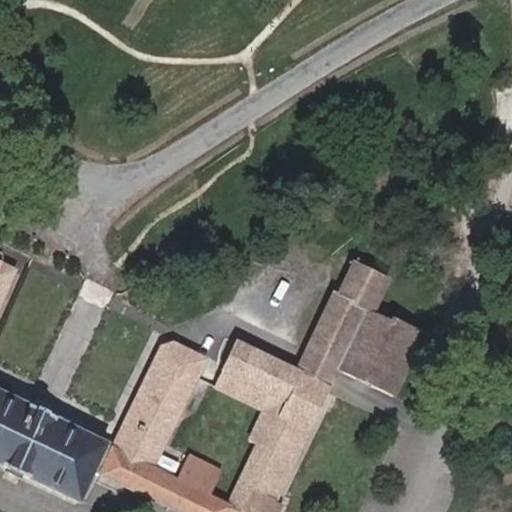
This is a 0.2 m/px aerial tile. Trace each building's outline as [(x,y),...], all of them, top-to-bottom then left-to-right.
[(390,397),(421,334),(388,318),(386,321),(369,313),(386,279),(351,263),(334,298),(329,296),(301,354),(336,371),(390,397)] [(90,474),(110,447),(0,394),(0,298),(12,271),(0,265),(0,468),(76,503),(90,474)] [(110,447),(90,474),(173,511),(277,511),(280,506),(272,502),(291,463),(277,457),(292,426),(305,433),(306,431),(307,432),(328,388),(294,372),(233,343),(211,387),(261,412),(247,442),(255,446),(226,506),(208,497),(220,473),(186,456),(173,481),(150,468),(203,361),(170,344),(159,348),(110,447)] [(336,371),(301,354),(294,372),(328,388),(336,371)] [(291,463),(305,433),(292,426),(277,457),(291,463)]
